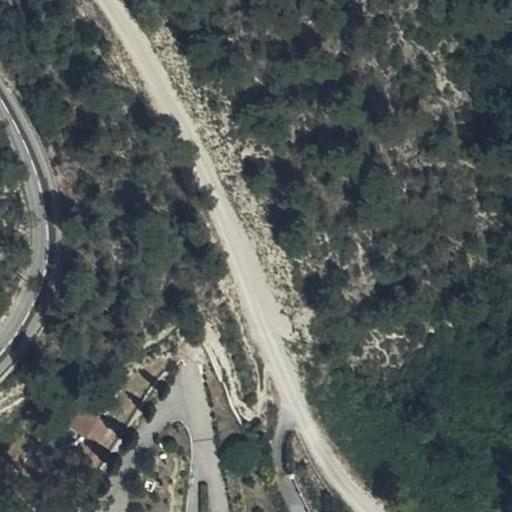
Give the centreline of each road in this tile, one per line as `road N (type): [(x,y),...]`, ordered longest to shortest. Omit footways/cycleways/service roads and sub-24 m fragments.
road 1 (track): [(99,0),(235,246),(260,302),(284,397)]
road 2 (tertiary): [(0,103),(34,164),(48,261),(31,310),(0,349)]
road 3 (track): [(284,397),(368,511)]
